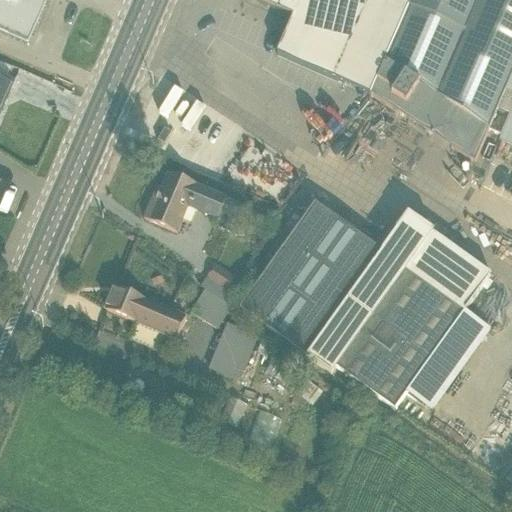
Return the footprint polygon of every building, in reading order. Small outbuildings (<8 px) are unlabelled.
[(0,0),(0,28),(35,43),(53,0),(0,0)] [(267,0),(302,13),(307,0),(267,0)] [(511,0),(307,0),(302,13),(287,48),(349,69),(367,11),(399,34),(376,87),(486,166),(511,113),(511,0)] [(0,108),(12,82),(0,76),(0,108)] [(217,132),(228,139),(222,149),(243,162),(262,130),(230,111),(217,132)] [(241,204),(168,168),(146,213),(181,230),(195,202),(233,221),(241,204)] [(28,195),(18,216),(28,221),(39,200),(28,195)] [(309,205),(242,297),(396,412),(437,350),(462,308),(309,205)] [(105,315),(179,346),(191,317),(118,286),(105,315)] [(231,368),(263,381),(281,337),(250,323),(231,368)] [(328,380),(318,395),(335,406),(345,392),(328,380)] [(256,397),(244,422),(259,429),(270,404),(256,397)] [(272,434),(292,443),(303,420),(284,411),(272,434)]
